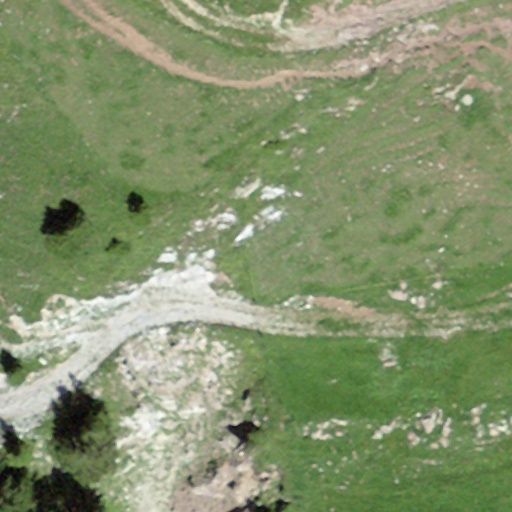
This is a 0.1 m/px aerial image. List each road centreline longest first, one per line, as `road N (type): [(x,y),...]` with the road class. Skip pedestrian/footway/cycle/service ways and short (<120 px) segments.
road 1 (track): [(511,317),(442,329),(295,335),(245,316),(173,314),(110,345),(73,390),(0,414)]
road 2 (track): [(479,0),(383,36),(295,40),(221,23),(194,0)]
